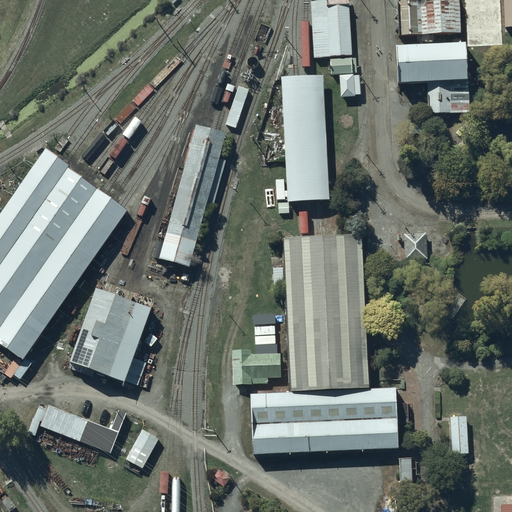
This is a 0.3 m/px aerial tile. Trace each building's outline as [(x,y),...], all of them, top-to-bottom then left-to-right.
[(349,0),(309,0),(313,59),(352,57),(349,0)] [(458,0),(448,0),(398,3),(400,37),(460,34),(458,0)] [(309,13),(301,14),(303,67),(312,67),(309,13)] [(361,18),(351,18),(352,39),(362,39),(361,18)] [(464,44),(397,48),(399,84),(428,83),(466,81),(464,47),(464,44)] [(355,59),(331,61),(332,76),(357,74),(355,59)] [(354,76),(340,77),(342,96),(355,95),(354,76)] [(296,78),(282,79),(286,163),(287,204),(300,203),(329,202),(324,77),(296,78)] [(466,81),(428,83),(428,113),(469,112),(468,81),(466,81)] [(245,104),(235,101),(225,128),(235,132),(245,104)] [(429,119),(409,120),(410,135),(430,134),(429,119)] [(408,121),(397,122),(398,142),(409,141),(408,121)] [(194,127),(160,260),(191,268),(206,209),(213,211),(226,161),(219,160),(226,135),(217,132),(207,130),(194,127)] [(113,200),(104,193),(94,186),(84,179),(75,172),(70,169),(72,167),(66,163),(55,155),(48,150),(35,170),(0,219),(0,344),(25,362),(130,211),(123,206),(113,200)] [(328,150),(328,171),(346,171),(346,150),(328,150)] [(306,209),(297,209),(298,239),(307,239),(306,209)] [(426,233),(404,235),(406,261),(428,260),(426,233)] [(303,240),(281,241),(288,395),(369,391),(362,238),(303,240)] [(108,294),(98,290),(71,364),(123,382),(151,309),(126,300),(108,294)] [(274,329),(254,330),(254,339),(275,338),(274,329)] [(277,340),(256,340),(256,352),(277,352),(277,340)] [(250,350),(231,351),(233,387),(267,386),(267,380),(279,380),(278,353),(250,354),(250,350)] [(288,395),(249,396),(252,457),(398,451),(395,390),(369,391),(288,395)] [(47,410),(40,406),(28,436),(34,439),(40,425),(41,425),(47,410)] [(88,422),(50,407),(41,428),(79,444),(88,422)] [(467,417),(451,418),(452,455),(468,454),(467,417)] [(159,439),(143,430),(125,461),(141,471),(159,439)] [(411,462),(399,462),(400,486),(411,485),(411,462)] [(222,473),(218,470),(212,479),(224,488),(231,478),(228,475),(229,473),(224,470),(222,473)] [(511,511),(511,503),(500,504),(500,511),(511,511)]
